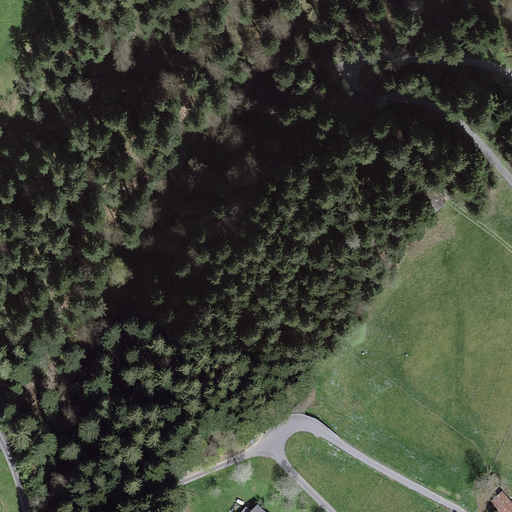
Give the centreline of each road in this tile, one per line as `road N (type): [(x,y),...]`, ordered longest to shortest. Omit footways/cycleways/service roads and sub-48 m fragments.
road 1 (track): [(350,86),(191,185),(177,177),(174,162),(183,104),(175,86),(152,83),(93,99),(73,98),(66,89),(60,70),(78,19),(74,0)]
road 2 (unclassified): [(511,182),(436,107),(361,96),(350,86),(360,59),(380,53),(473,62),(511,77)]
road 3 (unclassified): [(331,511),(279,455),(281,431),(300,424),(460,511)]
road 4 (track): [(127,511),(193,477),(277,449)]
